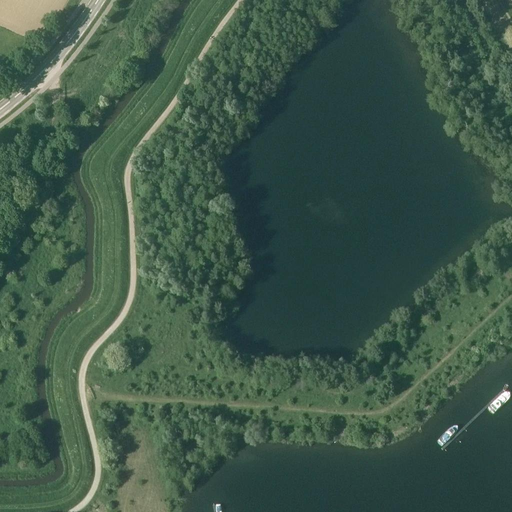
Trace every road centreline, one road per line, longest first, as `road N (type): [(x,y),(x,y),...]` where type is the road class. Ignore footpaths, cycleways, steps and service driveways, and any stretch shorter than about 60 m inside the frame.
road 1 (track): [(0,508),(66,499),(81,483),(66,366),(77,339),(115,294),(110,156),(167,89),(221,0)]
road 2 (track): [(43,71),(58,101),(52,121),(0,203)]
road 3 (secondary): [(0,109),(43,71),(97,0)]
